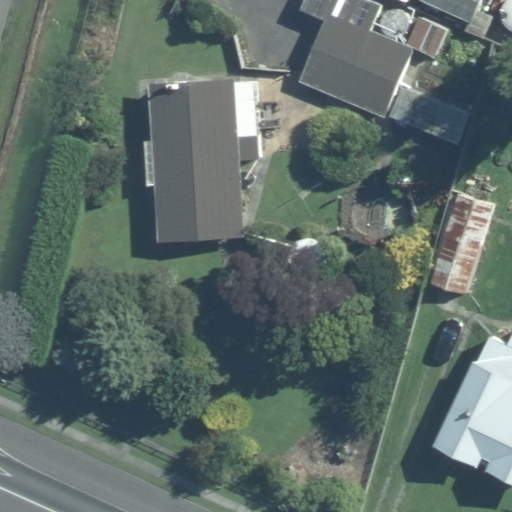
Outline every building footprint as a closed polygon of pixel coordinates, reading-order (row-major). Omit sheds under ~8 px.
[(324,17),(300,72),(462,142),(476,111),(403,79),(416,48),(437,57),(452,23),(421,9),(406,44),(368,28),(379,0),(317,0),(312,12),(324,17)] [(428,0),(474,22),(484,0),(428,0)] [(259,69),(155,76),(165,233),(247,228),(241,134),(263,132),(259,69)] [(502,203),(460,189),(428,280),(469,295),(502,203)] [(511,329),(510,334),(490,326),(441,441),(511,471),(511,329)]
